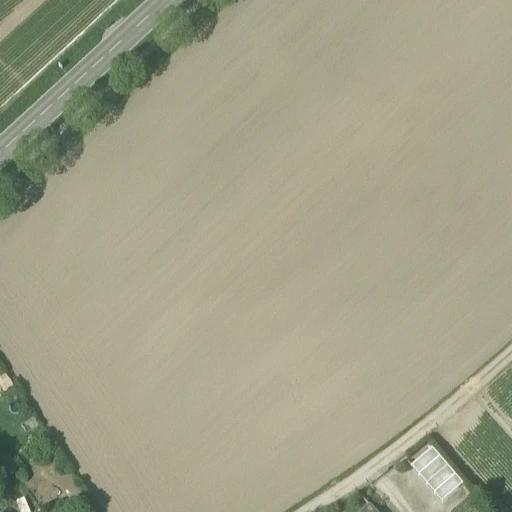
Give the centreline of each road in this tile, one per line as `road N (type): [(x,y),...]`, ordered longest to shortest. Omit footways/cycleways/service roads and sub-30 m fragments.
road 1 (secondary): [(169,0),(0,158)]
road 2 (track): [(511,349),(408,440)]
road 3 (residential): [(300,511),(408,440)]
